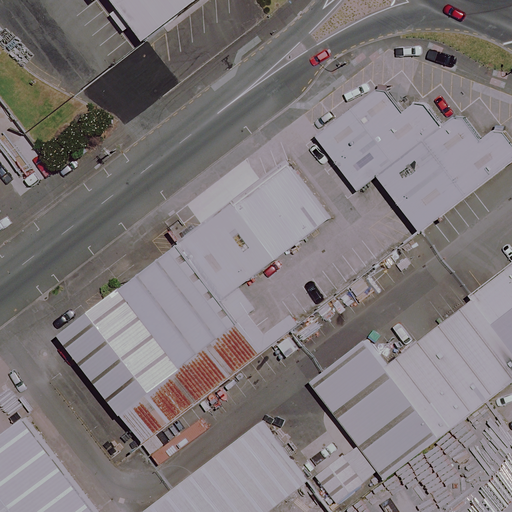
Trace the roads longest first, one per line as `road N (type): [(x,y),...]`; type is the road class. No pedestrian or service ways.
road 1 (unclassified): [(259,79),(0,281)]
road 2 (unclassified): [(452,4),(363,30),(259,79)]
